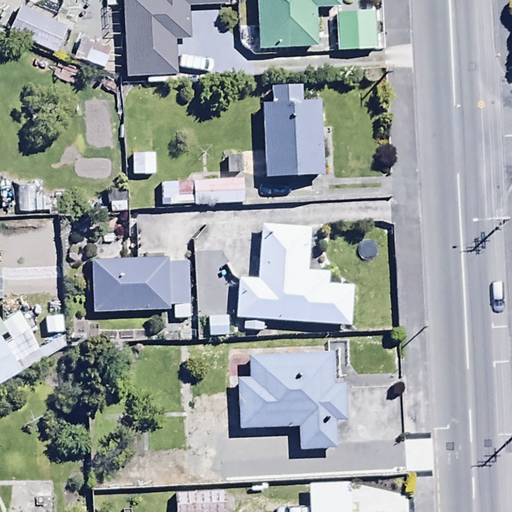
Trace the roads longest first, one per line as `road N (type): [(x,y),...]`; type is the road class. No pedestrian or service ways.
road 1 (tertiary): [(481,511),(460,135)]
road 2 (tertiary): [(460,135),(453,0)]
